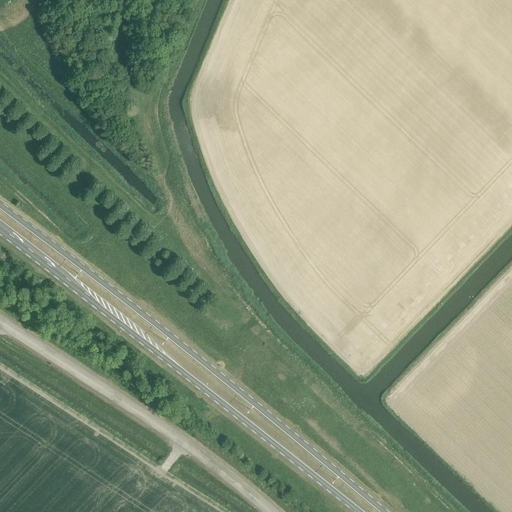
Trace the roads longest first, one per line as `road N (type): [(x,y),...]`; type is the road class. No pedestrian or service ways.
road 1 (primary): [(381,511),(0,206)]
road 2 (primary): [(0,232),(356,511)]
road 3 (unclassified): [(269,511),(206,459),(0,322)]
